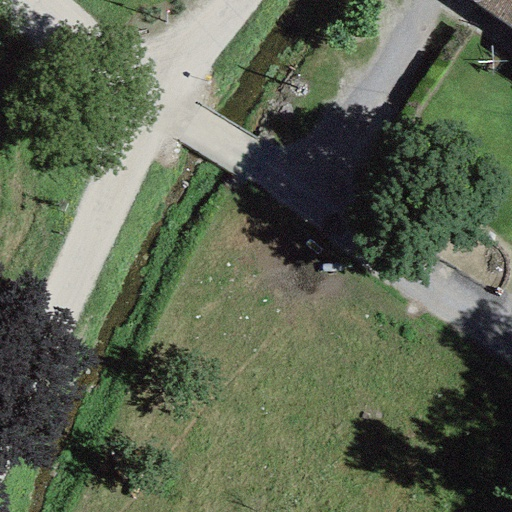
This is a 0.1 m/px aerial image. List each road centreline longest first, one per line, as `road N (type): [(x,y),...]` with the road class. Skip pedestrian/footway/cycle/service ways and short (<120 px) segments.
road 1 (track): [(0,417),(97,208),(157,107),(236,0)]
road 2 (track): [(20,0),(157,107),(252,163)]
